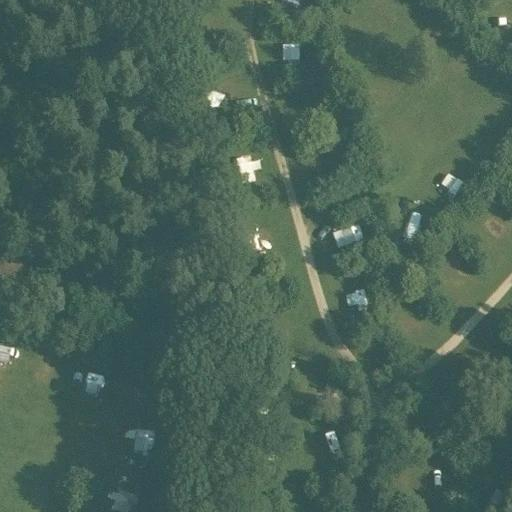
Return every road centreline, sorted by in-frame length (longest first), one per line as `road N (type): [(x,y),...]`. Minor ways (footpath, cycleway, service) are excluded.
road 1 (track): [(203,511),(212,325),(201,241),(164,117),(99,0)]
road 2 (track): [(373,382),(327,336),(242,26),(244,6)]
road 3 (track): [(345,511),(373,382),(458,326),(511,258)]
road 4 (track): [(286,189),(379,174),(411,162),(435,136)]
